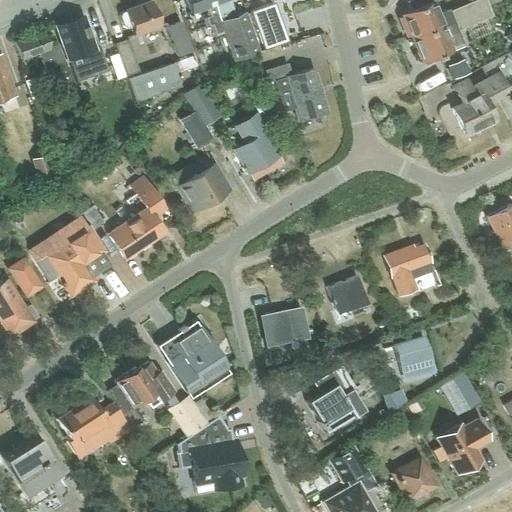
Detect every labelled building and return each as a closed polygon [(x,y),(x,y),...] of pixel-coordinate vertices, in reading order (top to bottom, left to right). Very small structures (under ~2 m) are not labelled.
[(230,62),(257,52),(242,11),(232,14),(227,0),(183,0),(188,13),(202,8),(205,16),(200,18),(203,27),(207,25),(211,37),(220,33),(230,62)] [(409,39),(462,17),(466,25),(477,20),(470,4),(448,13),(447,11),(435,16),(429,1),(428,0),(405,0),(403,1),(407,11),(399,15),(409,39)] [(488,16),(485,7),(481,0),(478,0),(470,4),(477,20),(488,16)] [(118,13),(116,16),(120,26),(124,28),(127,27),(130,35),(157,25),(148,2),(118,13)] [(285,40),(283,40),(269,4),(271,3),(271,2),(246,11),(261,50),(285,41),(285,40)] [(80,15),(51,26),(63,59),(65,59),(73,81),(105,70),(96,46),(92,48),(80,15)] [(462,17),(409,39),(419,64),(450,50),(461,45),(456,32),(455,30),(466,25),(462,17)] [(177,21),(163,27),(176,56),(188,51),(177,21)] [(56,44),(47,47),(41,31),(13,42),(21,63),(25,61),(24,57),(35,53),(42,70),(48,67),(52,78),(66,73),(56,44)] [(125,39),(111,44),(123,78),(137,73),(125,39)] [(190,54),(173,61),(177,72),(194,65),(190,54)] [(0,58),(0,100),(14,95),(12,90),(0,58)] [(461,60),(446,66),(450,76),(465,70),(461,60)] [(458,104),(450,108),(463,134),(492,119),(484,103),(495,97),(504,113),(511,108),(511,102),(506,92),(496,71),(490,61),(479,67),(484,76),(468,84),(465,80),(451,88),(458,104)] [(169,63),(137,73),(123,78),(131,102),(177,87),(169,63)] [(273,80),(283,108),(291,105),(297,121),(324,111),(309,68),(288,75),(284,63),(262,71),(266,82),(273,80)] [(190,111),(176,120),(194,150),(211,139),(202,125),(217,115),(197,82),(179,94),(190,111)] [(230,148),(230,149),(245,173),(276,155),(250,112),(229,125),(239,141),(230,148)] [(68,152),(51,158),(59,178),(77,172),(72,155),(81,152),(77,143),(67,147),(68,152)] [(42,154),(29,158),(37,183),(50,178),(42,154)] [(167,175),(173,186),(187,210),(224,188),(210,164),(189,177),(183,166),(167,175)] [(150,216),(163,208),(141,174),(128,182),(143,207),(105,231),(122,258),(161,233),(150,216)] [(511,210),(508,204),(484,216),(492,231),(490,232),(494,241),(496,240),(500,248),(511,243),(507,236),(511,233),(511,210)] [(88,205),(78,212),(90,229),(100,222),(88,205)] [(38,257),(33,260),(46,281),(53,277),(55,276),(68,295),(90,280),(88,277),(88,276),(107,264),(98,250),(99,250),(82,225),(37,255),(38,257)] [(401,247),(380,254),(387,275),(394,294),(412,288),(409,278),(429,272),(425,262),(419,243),(402,249),(401,247)] [(20,259),(6,268),(24,295),(38,286),(20,259)] [(347,304),(349,304),(362,299),(353,275),(323,285),(331,308),(346,303),(347,304)] [(3,281),(0,282),(0,324),(7,335),(29,320),(29,319),(34,316),(27,306),(22,309),(3,281)] [(511,286),(503,291),(509,302),(511,300),(511,286)] [(295,306),(257,314),(264,345),(302,337),(295,306)] [(177,355),(164,363),(183,391),(222,365),(196,325),(170,343),(177,355)] [(419,336),(390,344),(398,373),(407,370),(409,376),(428,371),(429,375),(430,375),(419,336)] [(132,366),(110,380),(113,384),(123,400),(112,407),(127,429),(138,422),(127,406),(141,397),(147,405),(171,390),(157,369),(153,371),(146,361),(134,369),(132,366)] [(316,393),(303,400),(315,420),(323,432),(349,415),(359,409),(347,389),(345,386),(348,384),(337,365),(328,371),(309,382),(316,393)] [(459,372),(437,385),(455,416),(477,403),(459,372)] [(397,388),(379,393),(384,409),(400,398),(397,388)] [(185,394),(163,409),(181,436),(203,421),(185,394)] [(52,418),(66,440),(63,442),(75,459),(103,441),(105,443),(126,429),(112,407),(99,414),(87,395),(52,418)] [(511,398),(501,404),(511,423),(511,398)] [(412,399),(404,404),(408,412),(416,407),(412,399)] [(496,410),(488,415),(492,422),(500,417),(496,410)] [(173,451),(176,468),(188,465),(191,482),(210,478),(212,489),(236,485),(234,474),(238,473),(234,451),(232,451),(231,444),(233,444),(232,441),(229,441),(226,428),(223,429),(215,417),(216,416),(215,415),(172,443),(173,445),(174,444),(175,451),(173,451)] [(457,424),(432,438),(436,444),(443,456),(452,472),(477,458),(471,448),(484,440),(472,418),(459,426),(457,424)] [(0,452),(0,462),(20,492),(13,496),(22,511),(48,511),(61,504),(45,481),(57,473),(30,432),(0,452)] [(360,438),(350,443),(356,453),(365,448),(360,438)] [(436,444),(429,448),(436,460),(443,456),(436,444)] [(349,447),(328,459),(339,480),(342,479),(346,487),(355,482),(360,490),(370,484),(349,447)] [(416,457),(388,473),(404,501),(432,485),(416,457)] [(346,487),(320,502),(325,511),(372,511),(360,490),(355,482),(346,487)] [(263,494),(255,500),(261,509),(269,504),(263,494)]
